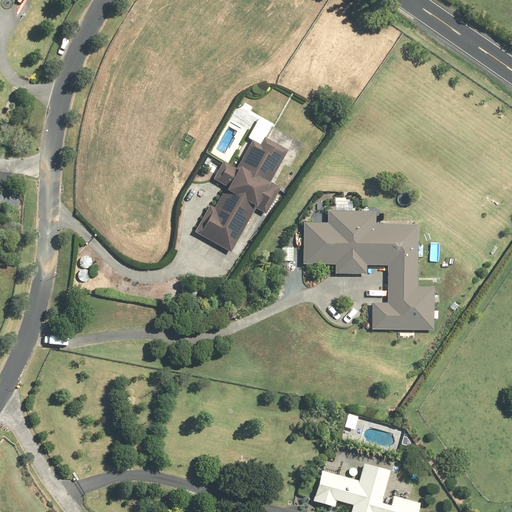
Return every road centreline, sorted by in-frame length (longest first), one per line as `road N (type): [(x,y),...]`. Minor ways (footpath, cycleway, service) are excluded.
road 1 (residential): [(53,165),(41,287),(0,390)]
road 2 (residential): [(108,0),(60,100),(53,165)]
road 3 (residential): [(0,405),(75,511)]
road 4 (unclassified): [(412,0),(511,67)]
